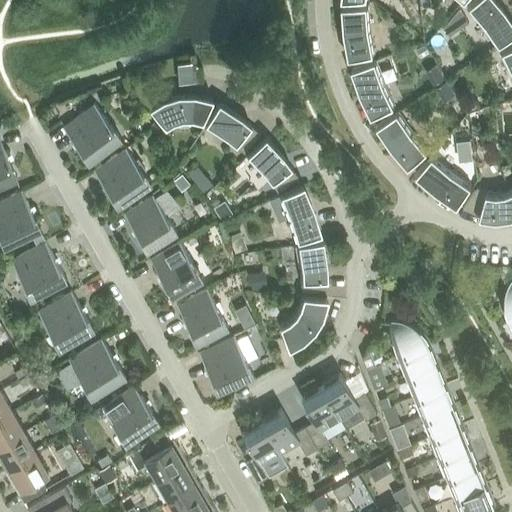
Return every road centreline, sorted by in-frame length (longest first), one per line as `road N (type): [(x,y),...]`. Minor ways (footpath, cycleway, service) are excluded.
road 1 (residential): [(205,423),(33,125)]
road 2 (residential): [(205,423),(332,348),(351,314),(354,248)]
road 3 (residential): [(354,248),(339,200),(305,142),(237,80),(209,73)]
road 4 (residential): [(419,204),(357,133),(328,53),(325,0)]
